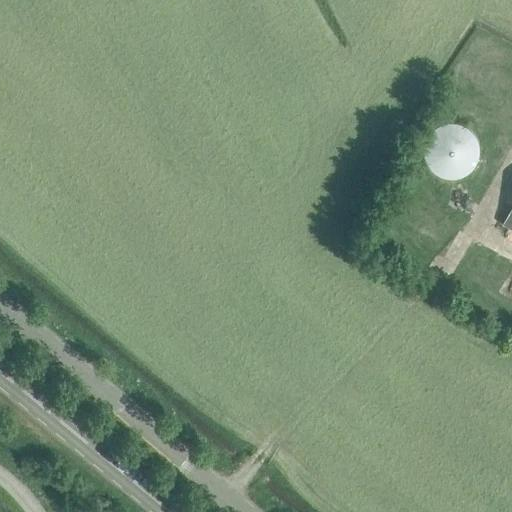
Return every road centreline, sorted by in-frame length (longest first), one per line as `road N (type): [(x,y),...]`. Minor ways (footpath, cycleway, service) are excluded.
road 1 (tertiary): [(243,511),(0,306)]
road 2 (primary): [(168,511),(0,373)]
